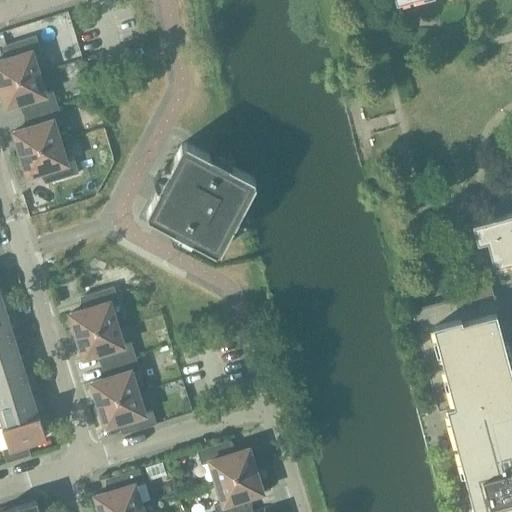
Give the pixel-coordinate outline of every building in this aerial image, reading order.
[(511,0),(511,212),(464,225),(476,271),(486,268),(511,261),(511,0),(395,0),(396,0),(397,0),(511,0)] [(0,59),(0,83),(38,72),(32,51),(40,49),(36,35),(5,45),(9,57),(0,59)] [(23,101),(26,113),(57,104),(53,90),(44,93),(38,72),(0,83),(0,88),(5,106),(23,101)] [(13,131),(20,153),(59,141),(53,120),(61,118),(57,104),(26,113),(30,125),(13,131)] [(59,141),(20,153),(27,175),(44,170),(48,182),(78,172),(74,159),(66,161),(59,141)] [(156,221),(181,234),(214,251),(220,250),(255,183),(254,177),(186,142),(181,143),(150,202),(151,202),(149,206),(153,218),(156,220),(156,221)] [(511,511),(511,374),(500,330),(502,329),(491,286),(486,268),(476,271),(478,278),(474,285),(469,293),(411,309),(438,409),(446,407),(472,504),(467,511),(511,511)] [(406,282),(411,301),(427,297),(421,278),(406,282)] [(69,313),(76,335),(116,323),(109,302),(118,300),(114,286),(83,295),(87,307),(69,313)] [(0,314),(0,336),(12,333),(6,312),(0,314)] [(100,352),(104,364),(135,354),(131,341),(122,343),(116,323),(76,335),(83,357),(100,352)] [(0,336),(0,359),(19,354),(12,333),(0,336)] [(0,359),(0,382),(25,374),(19,354),(0,359)] [(91,382),(98,404),(137,391),(131,371),(139,368),(135,354),(104,364),(108,376),(91,382)] [(0,382),(0,404),(32,395),(25,374),(0,382)] [(137,391),(98,404),(104,426),(122,421),(126,433),(156,423),(152,409),(143,412),(137,391)] [(0,404),(0,419),(2,426),(2,427),(38,416),(38,415),(32,395),(0,404)] [(2,427),(2,426),(1,426),(8,447),(2,449),(6,462),(30,455),(27,443),(45,437),(38,415),(38,416),(2,427)] [(209,461),(216,482),(255,469),(248,447),(231,453),(227,440),(197,450),(201,464),(209,461)] [(94,495),(99,511),(117,511),(141,505),(134,484),(143,482),(138,468),(108,477),(112,490),(94,495)] [(214,505),(215,511),(239,511),(248,509),(245,497),(262,492),(255,469),(216,482),(222,502),(214,505)] [(165,497),(170,511),(183,511),(178,493),(165,497)] [(0,510),(0,511),(39,511),(36,500),(0,510)]
